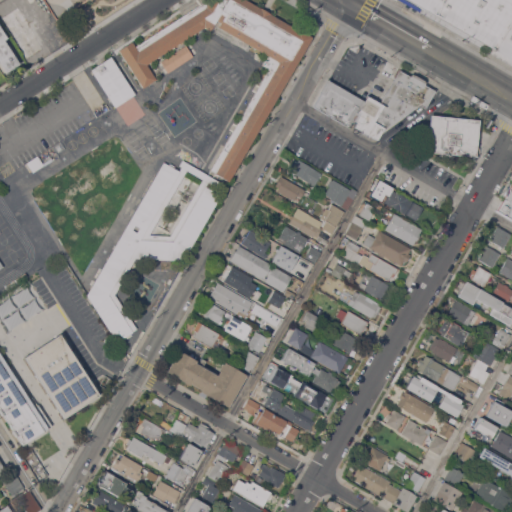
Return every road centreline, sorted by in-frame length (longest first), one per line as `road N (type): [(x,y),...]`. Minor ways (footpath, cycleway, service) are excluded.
road 1 (tertiary): [(56,511),(295,102),(330,34),(335,0)]
road 2 (residential): [(295,511),(511,135)]
road 3 (residential): [(136,374),(377,511)]
road 4 (residential): [(0,105),(164,0)]
